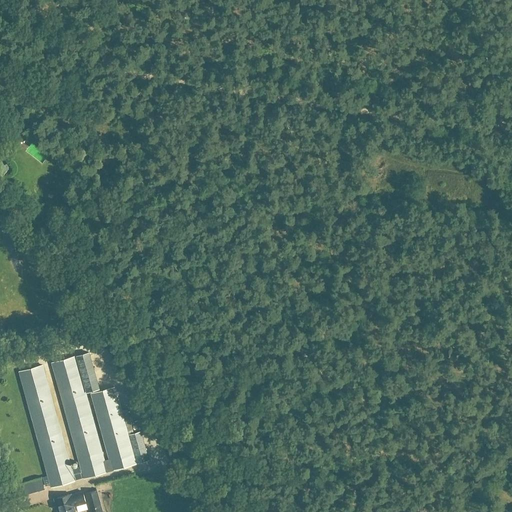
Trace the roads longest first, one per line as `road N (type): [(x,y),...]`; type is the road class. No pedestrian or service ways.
road 1 (track): [(506,135),(0,55)]
road 2 (track): [(506,135),(468,0)]
